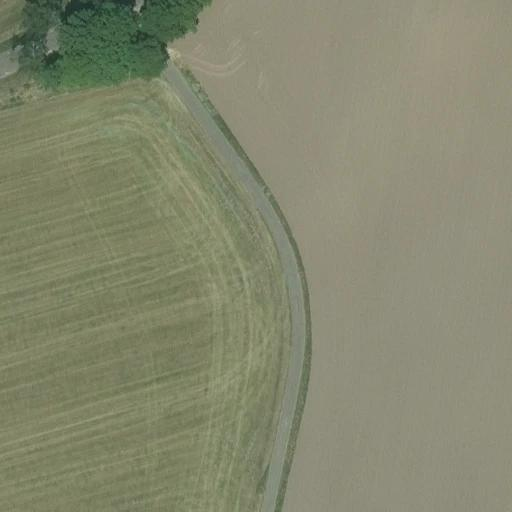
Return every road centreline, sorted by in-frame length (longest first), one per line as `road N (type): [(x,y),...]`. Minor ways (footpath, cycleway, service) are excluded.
road 1 (unclassified): [(265,511),(297,355),(288,271),(262,210),(123,3)]
road 2 (tertiary): [(0,65),(123,3)]
